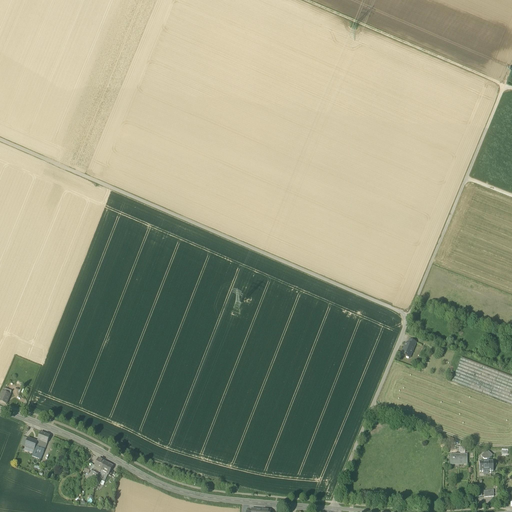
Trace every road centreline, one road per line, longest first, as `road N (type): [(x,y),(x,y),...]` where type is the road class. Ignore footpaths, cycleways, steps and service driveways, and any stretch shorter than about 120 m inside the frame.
road 1 (unclassified): [(333,510),(409,316),(0,140)]
road 2 (secondary): [(333,510),(192,495),(0,410)]
road 3 (track): [(409,316),(504,84)]
road 4 (track): [(308,0),(504,84)]
road 5 (track): [(372,405),(474,444),(511,446)]
